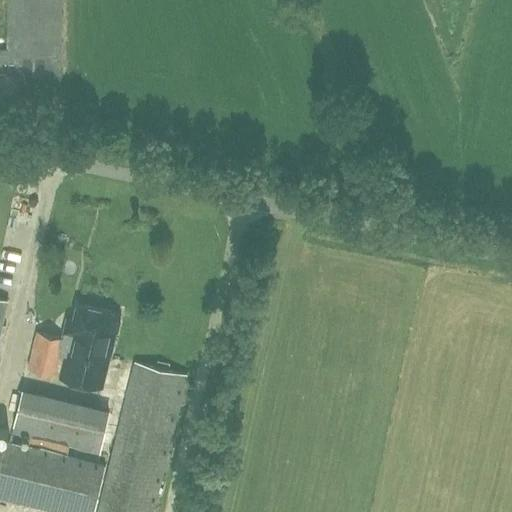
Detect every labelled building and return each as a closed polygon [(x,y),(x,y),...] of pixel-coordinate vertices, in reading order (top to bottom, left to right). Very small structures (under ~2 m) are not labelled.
[(0,70),(7,70),(60,71),(61,0),(8,0),(7,57),(0,56),(0,70)] [(39,246),(59,266),(71,254),(52,234),(39,246)] [(73,337),(65,340),(63,348),(110,359),(120,314),(77,304),(74,320),(79,321),(76,334),(74,333),(73,337)] [(63,348),(65,340),(38,333),(29,370),(56,376),(58,369),(62,370),(60,379),(103,389),(110,359),(63,348)] [(153,511),(187,374),(135,362),(98,511),(153,511)] [(110,413),(99,411),(23,391),(13,431),(100,453),(110,413)] [(1,440),(0,441),(0,496),(61,511),(92,511),(104,466),(1,440)]
